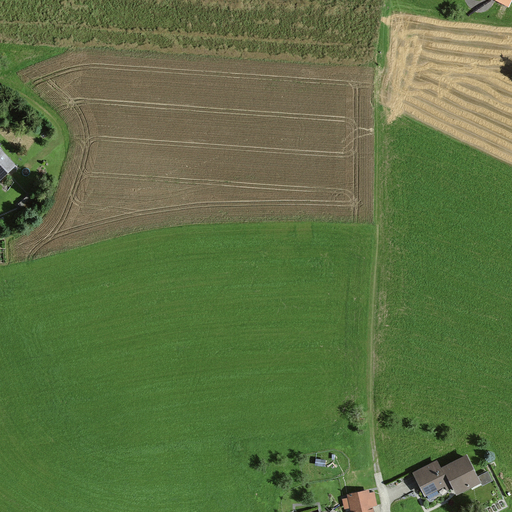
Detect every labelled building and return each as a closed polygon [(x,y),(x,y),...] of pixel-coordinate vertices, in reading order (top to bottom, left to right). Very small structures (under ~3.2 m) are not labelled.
[(510,0),(484,0),(507,10),(510,0)] [(0,147),(0,179),(16,163),(0,147)] [(466,454),(439,467),(448,484),(452,494),(478,482),(466,454)] [(448,484),(439,467),(435,459),(411,471),(423,496),(448,484)] [(368,488),(350,493),(354,511),(374,511),(372,504),(372,502),(374,502),(372,492),(369,493),(368,488)]
